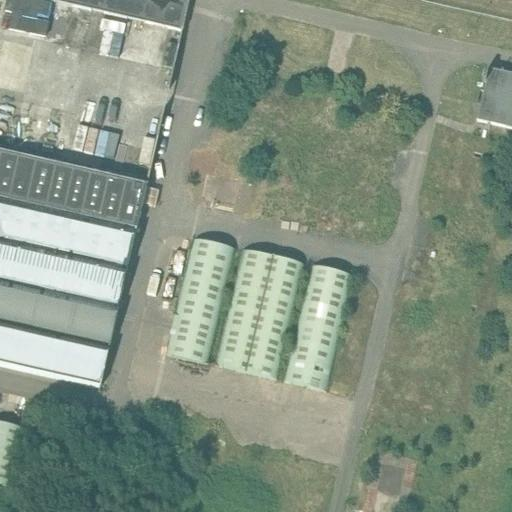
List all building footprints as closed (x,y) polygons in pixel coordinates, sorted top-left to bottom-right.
[(189,2),(181,0),(0,0),(0,366),(101,389),(146,191),(0,156),(0,0),(35,0),(182,33),(189,2)] [(511,75),(488,70),(476,123),(511,131),(511,75)] [(101,158),(98,170),(112,173),(121,134),(79,124),(72,151),(101,158)] [(441,207),(415,320),(414,324),(423,326),(414,362),(441,368),(449,332),(461,335),(488,218),(441,207)] [(500,511),(511,459),(511,223),(506,251),(511,252),(511,297),(463,511),(500,511)] [(236,252),(193,242),(166,359),(208,369),(236,252)] [(305,268),(242,253),(214,370),(278,385),(305,268)] [(354,280),(311,270),(283,386),(326,397),(354,280)] [(0,484),(14,488),(26,431),(0,425),(0,484)] [(392,453),(384,484),(410,491),(418,459),(392,453)]
